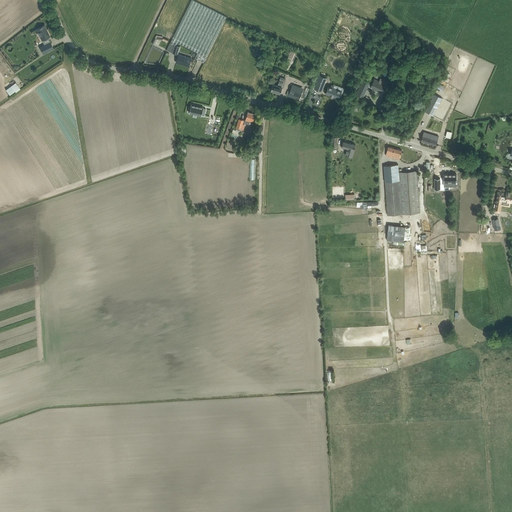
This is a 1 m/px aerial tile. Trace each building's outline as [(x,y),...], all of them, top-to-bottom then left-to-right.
[(226,16),(196,2),(193,0),(191,0),(170,43),(166,51),(177,54),(179,49),(180,46),(176,45),(177,43),(198,53),(195,58),(204,62),(226,16)] [(40,27),(36,29),(38,32),(37,33),(37,34),(38,36),(39,36),(40,36),(42,40),(50,36),(44,25),(40,27)] [(155,38),(152,43),(154,44),(157,38),(157,39),(162,40),(162,37),(163,36),(156,35),(155,38)] [(50,42),(46,44),(39,47),(43,54),(54,49),(50,42)] [(179,54),(176,62),(189,66),(191,58),(179,54)] [(313,88),(319,91),(326,75),(319,73),(313,88)] [(273,84),(272,86),(271,91),(280,93),(284,81),(280,79),(278,85),(273,84)] [(363,80),(357,95),(362,98),(369,83),(363,80)] [(386,85),(374,80),(371,87),(383,93),(386,85)] [(13,94),(24,86),(20,81),(9,88),(13,94)] [(290,91),(288,90),(286,95),(299,100),(303,90),(292,86),(290,91)] [(341,95),(331,91),(326,88),(322,98),(336,104),(341,95)] [(457,129),(465,95),(452,92),(447,112),(453,114),(450,127),(457,129)] [(434,94),(425,111),(433,115),(442,98),(434,94)] [(205,115),(206,107),(193,105),(192,113),(205,115)] [(244,123),(252,125),(255,114),(248,112),(246,120),(245,119),(244,123)] [(235,137),(236,133),(236,131),(240,132),(244,120),(239,119),(237,127),(234,126),(232,132),(231,136),(235,137)] [(424,132),(421,140),(436,145),(438,136),(424,132)] [(352,157),(355,145),(343,141),(342,147),(347,148),(345,155),(352,157)] [(450,153),(453,145),(446,143),(444,151),(450,153)] [(399,159),(401,155),(402,150),(388,146),(386,155),(399,159)] [(199,152),(198,203),(204,204),(204,203),(209,203),(210,153),(199,152)] [(226,199),(227,153),(220,153),(219,199),(226,199)] [(384,165),(387,215),(420,212),(417,170),(399,172),(398,164),(384,165)] [(456,181),(457,172),(444,172),(444,180),(450,181),(450,185),(456,185),(456,181)] [(511,192),(511,193),(511,192),(507,191),(506,194),(503,193),(503,192),(498,191),(495,212),(500,213),(502,202),(511,203),(511,192)] [(498,218),(492,220),(494,230),(501,229),(498,218)] [(404,242),(403,242),(405,226),(388,224),(387,240),(388,240),(388,243),(404,245),(404,242)]
